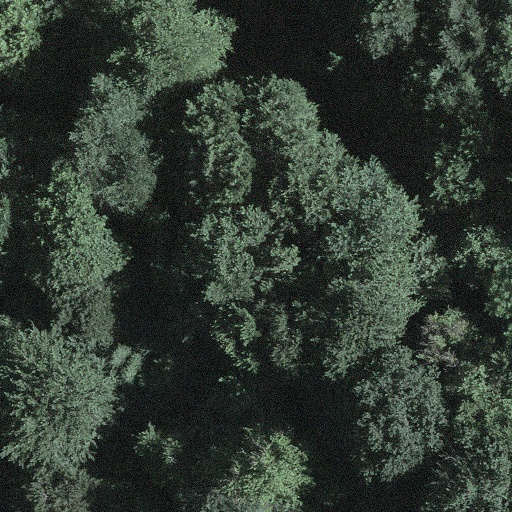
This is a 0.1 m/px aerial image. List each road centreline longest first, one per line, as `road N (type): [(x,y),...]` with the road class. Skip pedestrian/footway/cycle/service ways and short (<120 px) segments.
road 1 (track): [(316,0),(367,110),(352,150),(254,198),(134,321),(123,358),(127,390),(215,511)]
road 2 (track): [(157,0),(136,22),(0,90)]
